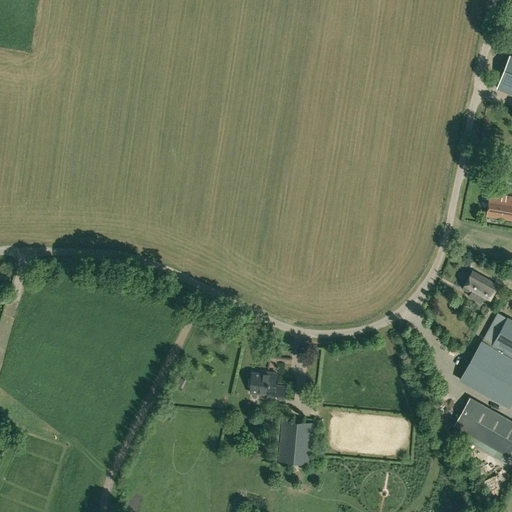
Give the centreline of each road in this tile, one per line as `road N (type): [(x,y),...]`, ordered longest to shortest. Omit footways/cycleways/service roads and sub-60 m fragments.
road 1 (unclassified): [(0,252),(155,263),(309,334),(385,326),(419,296),(446,248),(500,0)]
road 2 (unknown): [(403,310),(445,365),(459,364),(502,295)]
